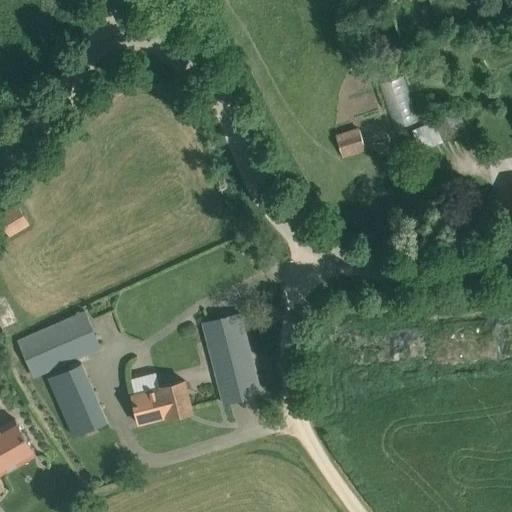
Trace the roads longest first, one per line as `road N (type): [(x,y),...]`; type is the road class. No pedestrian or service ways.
road 1 (unclassified): [(511,250),(418,259),(332,250),(279,215),(178,56),(144,34),(101,23)]
road 2 (track): [(360,511),(298,425),(290,398),(283,301),(299,269),(332,250)]
road 3 (unclassified): [(0,152),(63,91),(101,23)]
